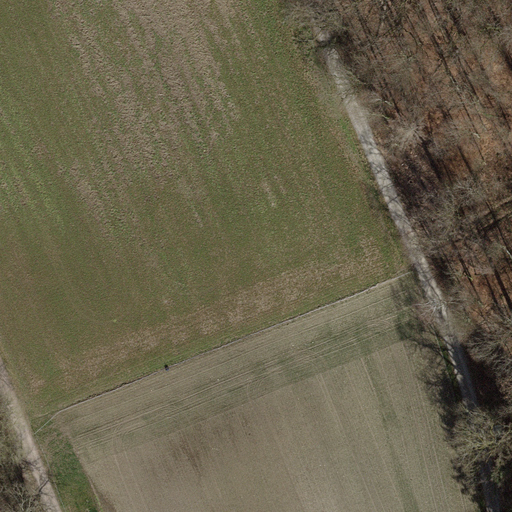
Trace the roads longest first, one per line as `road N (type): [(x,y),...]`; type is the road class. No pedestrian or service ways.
road 1 (track): [(308,0),(449,330),(493,511)]
road 2 (track): [(0,372),(56,511)]
